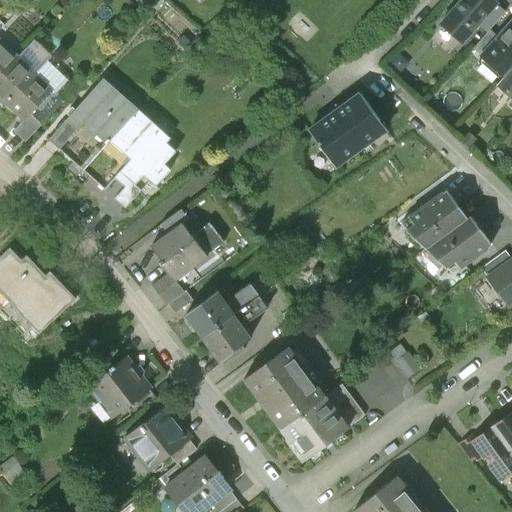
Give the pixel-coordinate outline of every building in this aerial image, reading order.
[(493,0),(460,0),(440,24),(461,43),(477,26),(497,3),(493,0)] [(477,26),(486,34),(507,12),(497,3),(477,26)] [(503,81),(511,70),(511,27),(482,63),(503,81)] [(0,76),(17,58),(0,42),(0,76)] [(0,96),(7,103),(34,74),(17,58),(0,76),(0,96)] [(511,70),(503,81),(497,87),(511,99),(511,70)] [(51,90),(34,74),(7,103),(24,119),(51,90)] [(106,144),(110,139),(138,108),(105,79),(49,142),(59,151),(72,136),(84,146),(95,134),(106,144)] [(63,102),(51,90),(24,119),(13,130),(25,142),(63,102)] [(358,96),(308,132),(335,169),(385,133),(358,96)] [(172,138),(138,108),(110,139),(132,159),(115,178),(126,187),(115,199),(126,209),(141,191),(134,185),(143,175),(156,187),(170,171),(164,165),(177,151),(167,143),(172,138)] [(401,225),(426,249),(467,218),(447,191),(401,225)] [(161,225),(168,235),(181,225),(189,219),(182,209),(161,225)] [(470,217),(467,218),(426,249),(452,273),(490,244),(470,217)] [(209,222),(190,237),(205,257),(224,243),(209,222)] [(168,235),(151,247),(161,260),(158,262),(167,275),(173,282),(175,280),(205,257),(190,237),(181,225),(168,235)] [(0,256),(0,291),(39,333),(76,298),(50,271),(45,275),(27,255),(21,260),(10,248),(0,256)] [(511,306),(511,262),(488,279),(509,309),(511,306)] [(167,275),(152,286),(166,306),(169,304),(175,313),(192,300),(185,291),(184,292),(175,280),(173,282),(167,275)] [(227,300),(236,313),(260,296),(250,283),(227,300)] [(187,313),(204,336),(236,313),(227,300),(219,289),(187,313)] [(268,307),(260,296),(236,313),(245,325),(268,307)] [(245,325),(236,313),(204,336),(220,359),(253,336),(245,325)] [(90,363),(100,376),(123,359),(108,340),(90,363)] [(246,378),(283,428),(327,396),(291,346),(246,378)] [(408,353),(396,362),(407,378),(420,369),(408,353)] [(100,376),(88,386),(112,418),(152,388),(128,356),(123,359),(100,376)] [(342,385),(327,396),(349,427),(365,416),(342,385)] [(349,427),(327,396),(283,428),(305,459),(349,427)] [(509,413),(491,427),(511,455),(511,406),(507,410),(509,413)] [(164,409),(125,438),(150,470),(170,454),(188,440),(164,409)] [(501,481),(511,472),(511,455),(491,427),(470,442),(468,438),(460,444),(474,463),(482,456),(501,481)] [(177,464),(196,450),(188,440),(170,454),(177,464)] [(208,456),(166,488),(185,511),(202,511),(212,504),(230,490),(233,487),(208,456)] [(424,511),(397,479),(356,511),(424,511)] [(212,504),(217,511),(220,511),(237,499),(230,490),(212,504)] [(243,508),(237,499),(220,511),(237,511),(238,511),(243,508)]
